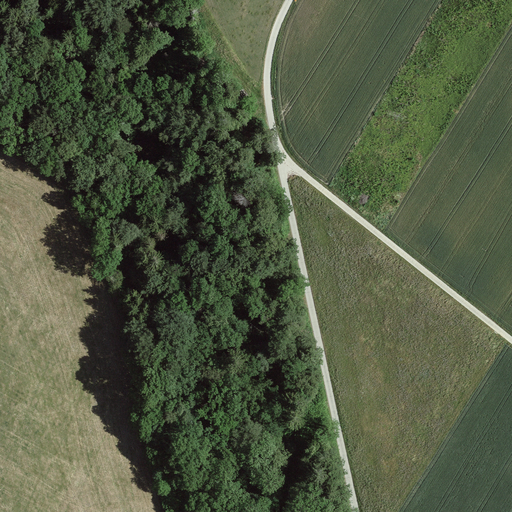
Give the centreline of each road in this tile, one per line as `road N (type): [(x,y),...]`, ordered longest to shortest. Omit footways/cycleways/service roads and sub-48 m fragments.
road 1 (track): [(289,0),(272,40),(268,102),(355,511)]
road 2 (track): [(279,154),(511,340)]
